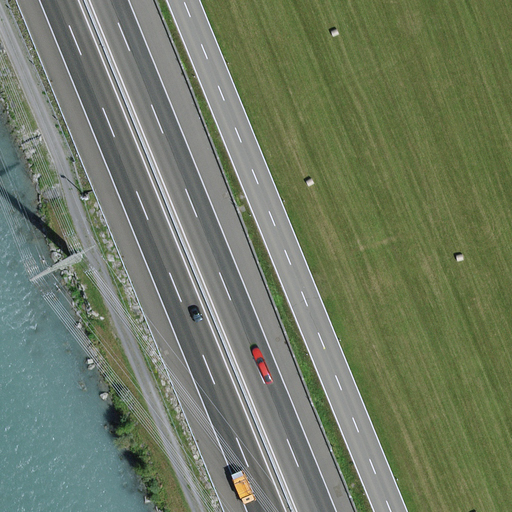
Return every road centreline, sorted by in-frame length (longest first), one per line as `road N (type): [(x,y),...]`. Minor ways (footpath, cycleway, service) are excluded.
road 1 (motorway): [(59,0),(267,511)]
road 2 (primary): [(183,0),(390,511)]
road 3 (motorway): [(315,511),(109,0)]
road 4 (track): [(200,511),(0,13)]
